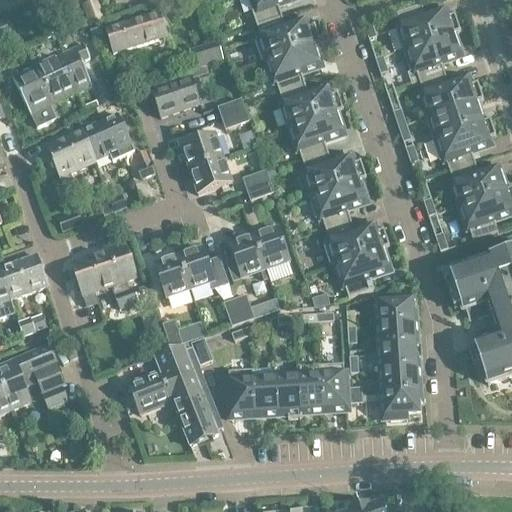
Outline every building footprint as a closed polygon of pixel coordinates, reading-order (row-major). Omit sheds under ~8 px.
[(298,0),(246,0),(256,28),(282,19),(278,7),(298,0)] [(84,6),(89,25),(103,22),(97,3),(84,6)] [(400,29),(395,31),(399,43),(402,53),(452,36),(453,37),(461,34),(455,17),(447,20),(445,14),(426,20),(421,8),(396,16),(400,29)] [(105,33),(113,57),(167,40),(160,16),(105,33)] [(52,26),(53,26),(51,19),(49,20),(48,19),(38,23),(41,30),(40,31),(46,42),(57,37),(52,26)] [(305,25),(286,31),(282,19),(256,28),(260,40),(255,41),(262,64),(268,63),(268,62),(312,47),(313,47),(320,45),(315,28),(307,31),(305,25)] [(0,47),(17,40),(9,21),(0,25),(0,47)] [(371,25),(364,27),(369,42),(377,40),(371,25)] [(97,31),(90,33),(93,44),(100,42),(97,31)] [(453,37),(452,36),(402,53),(414,87),(419,86),(419,85),(445,77),(441,65),(460,58),(453,37)] [(192,51),(197,69),(227,61),(221,43),(192,51)] [(320,69),(313,47),(312,47),(268,62),(268,63),(279,96),(305,87),(301,75),(320,69)] [(65,56),(69,66),(66,67),(79,96),(91,90),(81,65),(90,61),(86,51),(80,54),(79,50),(75,52),(75,51),(65,56)] [(36,69),(47,91),(40,94),(47,110),(49,110),(79,96),(66,67),(69,66),(65,56),(36,69)] [(383,59),(375,62),(381,77),(388,75),(383,59)] [(40,94),(47,91),(36,69),(12,81),(30,118),(31,118),(37,131),(56,122),(49,110),(47,110),(40,94)] [(178,87),(152,96),(160,122),(200,109),(194,91),(200,89),(197,81),(208,78),(205,70),(188,75),(189,79),(177,83),(178,87)] [(431,119),(475,104),(476,105),(484,102),(478,85),(470,88),(468,82),(449,88),(445,77),(419,85),(419,86),(431,119)] [(109,81),(94,88),(102,107),(118,101),(109,81)] [(328,93),(309,99),(305,87),(279,96),(291,130),(335,115),(335,116),(343,113),(338,96),(330,99),(328,93)] [(241,103),(218,111),(222,122),(245,114),(241,103)] [(475,104),(431,119),(425,121),(432,142),(482,126),(482,125),(476,105),(475,104)] [(398,130),(406,128),(401,112),(393,115),(398,130)] [(226,133),(249,125),(245,114),(222,122),(226,133)] [(343,137),(335,116),(335,115),(291,130),(302,164),(328,155),(324,143),(343,137)] [(101,126),(112,149),(118,147),(123,160),(135,155),(118,118),(101,126)] [(482,126),(432,142),(441,168),(447,166),(450,175),(475,166),(471,154),(490,148),(488,142),(496,139),(490,122),(482,125),(482,126)] [(118,147),(112,149),(101,126),(81,135),(95,165),(109,159),(112,167),(117,165),(116,164),(123,160),(118,147)] [(411,143),(406,128),(398,130),(404,145),(411,143)] [(74,175),(95,165),(81,135),(45,151),(62,188),(76,181),(74,175)] [(181,149),(189,173),(223,161),(215,137),(181,149)] [(413,149),(406,151),(411,167),(418,164),(413,149)] [(140,171),(137,173),(141,183),(155,177),(146,155),(135,160),(140,171)] [(361,164),(353,167),(351,161),(332,167),(328,155),(302,164),(313,197),(314,198),(358,183),(358,184),(366,181),(361,164)] [(232,186),(223,161),(189,173),(198,198),(232,186)] [(505,194),(505,193),(498,172),(479,178),(475,166),(450,175),(461,209),(505,194)] [(266,174),(243,182),(247,193),(270,185),(266,174)] [(365,205),(358,184),(358,183),(314,198),(313,197),(308,199),(315,222),(321,220),(325,232),(351,224),(346,212),(365,205)] [(251,204),(274,196),(270,185),(247,193),(251,204)] [(461,209),(473,244),(498,235),(494,223),(511,216),(511,213),(511,210),(511,209),(511,190),(505,193),(505,194),(461,209)] [(122,201),(111,206),(115,218),(127,213),(122,201)] [(431,202),(424,205),(429,220),(436,217),(431,202)] [(83,228),(78,216),(60,223),(65,235),(83,228)] [(374,229),(355,236),(351,224),(325,232),(329,244),(323,246),(331,269),(337,267),(336,266),(381,251),(381,252),(389,249),(384,232),(376,235),(374,229)] [(290,265),(278,231),(254,239),(266,273),(290,265)] [(435,239),(440,255),(448,252),(443,237),(435,239)] [(266,273),(254,239),(229,248),(234,262),(226,265),(233,285),(266,273)] [(99,258),(110,290),(116,288),(119,296),(115,298),(119,311),(138,304),(134,291),(129,293),(126,284),(137,281),(126,248),(99,258)] [(228,287),(219,261),(208,265),(203,251),(179,259),(190,293),(211,286),(213,292),(228,287)] [(389,274),(381,252),(381,251),(336,266),(337,267),(348,301),(374,293),(370,280),(389,274)] [(475,349),(476,353),(488,387),(511,378),(511,254),(450,276),(463,314),(474,310),(478,321),(490,317),(494,330),(475,336),(479,347),(475,349)] [(47,290),(36,258),(1,270),(13,302),(47,290)] [(110,290),(99,258),(71,268),(83,300),(86,309),(98,305),(95,296),(110,290)] [(190,293),(179,259),(154,268),(166,302),(190,293)] [(247,295),(297,277),(293,265),(242,283),(247,295)] [(11,303),(13,302),(1,270),(0,270),(0,317),(1,317),(3,321),(15,316),(11,303)] [(254,322),(246,299),(235,303),(243,326),(254,322)] [(224,307),(232,330),(243,326),(235,303),(224,307)] [(413,303),(377,306),(379,329),(415,327),(413,303)] [(346,315),(347,331),(355,331),(354,315),(346,315)] [(317,318),(318,326),(334,325),(333,317),(317,318)] [(318,326),(317,318),(301,319),(302,327),(318,326)] [(295,328),(294,320),(279,321),(279,329),(295,328)] [(18,327),(23,340),(34,336),(29,322),(18,327)] [(171,352),(182,348),(174,324),(163,328),(171,352)] [(248,332),(251,339),(266,334),(263,327),(248,332)] [(416,350),(416,349),(415,327),(379,329),(381,352),(416,350)] [(355,331),(347,331),(348,347),(356,347),(355,331)] [(251,339),(248,332),(233,337),(235,345),(251,339)] [(193,347),(202,370),(213,366),(204,343),(193,347)] [(67,390),(49,347),(0,367),(0,388),(7,407),(9,406),(13,414),(31,406),(24,390),(36,385),(49,413),(68,405),(62,392),(67,390)] [(418,372),(417,362),(422,362),(422,348),(416,349),(416,350),(381,352),(382,375),(418,372)] [(156,362),(161,375),(173,406),(190,449),(218,438),(217,435),(223,432),(191,352),(185,354),(184,351),(156,362)] [(357,360),(349,361),(350,377),(358,376),(357,360)] [(347,413),(346,407),(346,400),(346,392),(344,368),(320,369),(323,414),(347,413)] [(297,381),(298,381),(301,416),(323,414),(320,369),(297,371),(297,381)] [(252,373),(253,383),(255,419),(278,417),(275,382),(275,372),(252,373)] [(382,375),(384,397),(419,395),(418,372),(382,375)] [(253,383),(252,373),(228,375),(231,420),(255,419),(253,383)] [(141,419),(173,406),(161,375),(129,388),(141,419)] [(301,416),(298,381),(297,381),(275,382),(278,417),(288,417),(288,422),(302,421),(301,416)] [(0,419),(13,414),(9,406),(7,407),(0,388),(0,419)] [(102,389),(105,413),(117,411),(114,388),(102,389)] [(346,400),(362,399),(362,391),(346,392),(346,400)] [(421,419),(419,395),(384,397),(385,421),(390,421),(390,424),(402,423),(402,420),(421,419)] [(363,406),(362,399),(346,400),(346,407),(363,406)]
